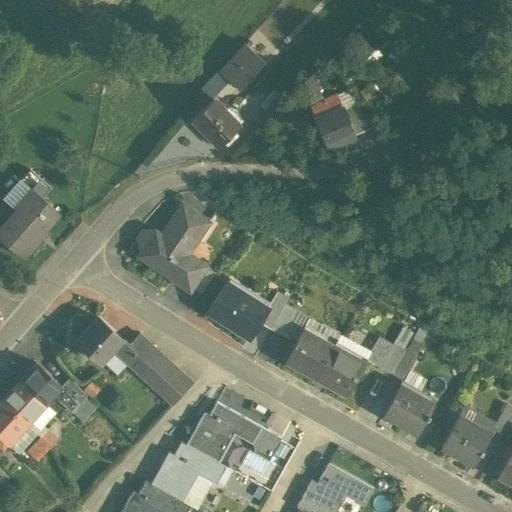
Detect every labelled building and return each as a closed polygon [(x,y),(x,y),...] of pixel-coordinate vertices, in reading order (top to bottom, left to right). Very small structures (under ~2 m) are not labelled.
[(265,63),(245,45),(221,71),(230,79),(241,89),(265,63)] [(230,79),(221,71),(203,89),(212,99),(230,79)] [(350,87),(338,91),(355,131),(376,121),(365,97),(356,100),(350,87)] [(316,88),(307,92),(311,103),(320,99),(316,88)] [(261,103),(271,113),(285,99),(276,89),(261,103)] [(320,99),(311,103),(317,117),(315,117),(327,144),(355,131),(338,91),(320,99)] [(238,127),(212,99),(192,118),(218,146),(238,127)] [(49,189),(28,169),(2,198),(14,209),(30,190),(40,199),(49,189)] [(40,199),(30,190),(14,209),(0,224),(0,239),(23,259),(38,242),(36,240),(57,215),(40,199)] [(184,206),(162,237),(156,233),(142,255),(193,290),(208,267),(188,253),(209,223),(184,206)] [(219,274),(208,267),(193,290),(203,297),(219,274)] [(249,340),(260,322),(271,305),(269,304),(228,278),(206,313),(249,340)] [(260,322),(271,328),(284,304),(289,295),(278,290),(270,301),(269,304),(271,305),(260,322)] [(270,329),(282,335),(295,311),(284,304),(271,328),(270,329)] [(302,330),(309,318),(295,311),(282,335),(295,342),(302,330)] [(129,347),(97,317),(77,338),(101,361),(113,348),(135,370),(143,361),(129,347)] [(302,330),(333,347),(340,335),(309,318),(302,330)] [(394,343),(405,349),(412,337),(415,332),(404,325),(394,343)] [(333,347),(302,330),(295,342),(285,360),(316,377),(333,347)] [(155,348),(141,334),(129,347),(143,361),(155,348)] [(364,364),(366,361),(367,359),(366,359),(371,351),(340,335),(333,347),(364,364)] [(379,368),(394,343),(379,335),(371,351),(366,359),(367,359),(366,361),(379,368)] [(412,337),(405,349),(417,356),(424,343),(412,337)] [(391,375),(405,349),(394,343),(379,368),(391,375)] [(364,364),(333,347),(316,377),(347,395),(364,364)] [(405,349),(391,375),(403,382),(418,356),(417,356),(405,349)] [(192,383),(162,355),(141,376),(172,406),(192,383)] [(35,364),(33,366),(30,366),(22,374),(22,378),(20,380),(19,380),(20,381),(1,401),(27,424),(30,421),(39,429),(54,413),(45,404),(53,396),(61,387),(61,386),(35,363),(35,364)] [(69,378),(61,386),(61,387),(53,396),(71,413),(86,396),(69,378)] [(399,386),(383,414),(418,434),(426,419),(427,419),(429,415),(428,415),(436,401),(418,392),(416,396),(399,386)] [(86,397),(72,412),(83,422),(96,407),(86,397)] [(27,424),(1,401),(0,401),(0,436),(8,444),(27,424)] [(217,401),(207,420),(203,417),(187,446),(221,464),(238,433),(255,442),(264,426),(217,401)] [(490,435),(493,430),(492,430),(496,422),(464,404),(458,416),(490,435)] [(496,422),(492,430),(493,430),(504,436),(511,421),(511,408),(506,405),(496,422)] [(490,435),(458,416),(441,447),(474,465),(490,435)] [(27,424),(8,444),(18,454),(37,433),(27,424)] [(282,436),(264,426),(255,442),(255,449),(254,451),(270,459),(282,436)] [(57,439),(47,429),(40,437),(51,446),(57,439)] [(40,437),(26,451),(37,461),(51,446),(40,437)] [(187,446),(181,442),(172,459),(168,457),(152,485),(186,504),(203,475),(213,481),(218,483),(227,468),(221,464),(187,446)] [(511,450),(497,478),(511,486),(511,450)] [(314,481),(299,507),(304,510),(307,511),(337,511),(347,496),(363,506),(372,490),(330,465),(319,484),(314,481)] [(0,486),(9,477),(0,469),(0,486)] [(229,485),(258,503),(266,490),(238,471),(229,485)] [(197,510),(213,481),(203,475),(186,504),(190,506),(197,510)] [(136,500),(131,497),(122,511),(163,511),(164,511),(166,511),(187,511),(190,506),(186,504),(152,485),(145,481),(136,500)]
